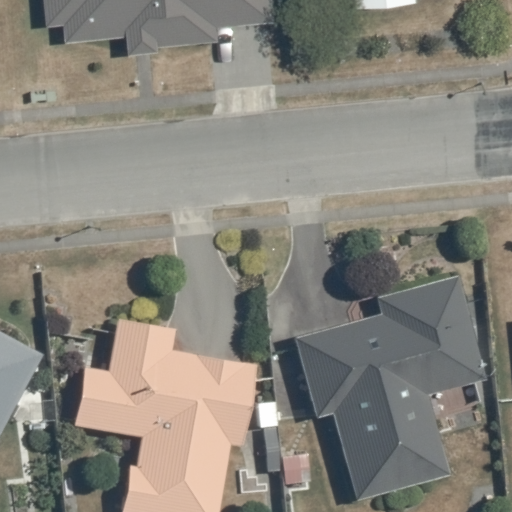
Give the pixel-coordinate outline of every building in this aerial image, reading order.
[(267,15),(265,0),(39,0),(41,15),(56,14),(58,34),(119,30),(120,40),(212,34),(211,19),(267,15)] [(370,316),(292,331),(307,414),(337,408),(353,493),(440,477),(424,392),(475,383),(454,273),(365,289),(370,316)] [(164,321),(109,314),(102,368),(74,365),(66,421),(125,428),(114,511),(123,511),(211,511),(220,439),(232,440),(243,357),(161,346),(164,321)] [(0,411),(31,352),(0,335),(0,411)] [(307,449),(267,454),(272,490),(311,486),(307,449)]
